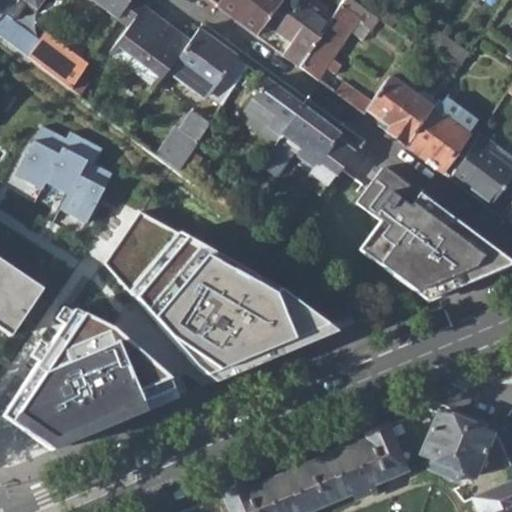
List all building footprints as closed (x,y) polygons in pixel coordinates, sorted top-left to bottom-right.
[(0,0),(0,36),(28,58),(38,44),(1,16),(11,0),(0,0)] [(21,0),(38,12),(46,0),(21,0)] [(130,0),(92,0),(117,19),(121,13),(130,0)] [(171,68),(191,41),(147,9),(153,0),(130,0),(121,13),(117,19),(129,28),(111,52),(156,86),(171,68)] [(266,23),(283,0),(282,0),(224,0),(220,7),(257,35),(266,23)] [(283,55),(301,68),(324,33),(331,23),(302,1),(303,0),(282,0),(283,0),(266,23),(293,43),(283,55)] [(351,0),(346,0),(342,7),(360,20),(367,10),(357,4),(351,0)] [(398,19),(372,0),(360,0),(357,4),(367,10),(392,28),(398,19)] [(343,46),(360,20),(342,7),(331,23),(324,33),(343,46)] [(198,87),(207,95),(222,106),(248,66),(200,30),(191,41),(171,68),(187,79),(184,84),(195,92),(198,87)] [(28,58),(70,89),(78,76),(80,73),(52,52),(58,44),(45,33),(38,44),(28,58)] [(324,33),(301,68),(319,81),(327,70),(336,76),(342,67),(334,61),(343,46),(324,33)] [(408,44),(414,49),(416,46),(417,44),(411,40),(408,44)] [(70,89),(79,97),(88,83),(78,76),(70,89)] [(267,128),(282,139),(305,107),(268,80),(252,101),(275,117),(267,128)] [(418,100),(392,83),(368,118),(409,148),(434,110),(438,105),(427,97),(420,97),(418,100)] [(339,97),(362,113),(370,102),(348,85),(339,97)] [(409,148),(444,174),(479,123),(444,96),(438,105),(434,110),(409,148)] [(245,111),(267,128),(275,117),(252,101),(245,111)] [(332,172),(338,177),(360,149),(305,107),(282,139),(268,159),(278,167),(292,150),(327,178),(332,172)] [(71,247),(106,187),(81,174),(89,161),(64,147),(72,133),(31,111),(0,158),(0,184),(51,215),(43,229),(71,247)] [(193,151),(211,124),(193,112),(190,111),(179,128),(185,133),(166,161),(180,171),(193,151)] [(156,153),(166,161),(185,133),(179,128),(175,125),(156,153)] [(490,208),(511,175),(511,168),(490,152),(496,143),(481,133),(449,178),(490,208)] [(511,154),(496,143),(490,152),(511,168),(511,154)] [(180,171),(190,178),(202,158),(193,151),(180,171)] [(427,300),(511,263),(385,169),(358,205),(383,223),(361,252),(427,300)] [(216,198),(231,209),(246,187),(236,180),(226,194),(221,191),(216,198)] [(216,386),(337,334),(280,290),(141,211),(104,263),(195,369),(216,386)] [(43,290),(0,261),(0,329),(12,337),(43,290)] [(73,313),(1,418),(51,455),(176,402),(168,382),(113,335),(73,313)] [(430,471),(444,477),(466,425),(438,414),(422,455),(434,461),(430,471)] [(444,477),(458,483),(463,473),(474,478),(492,436),(466,425),(444,477)] [(305,467),(323,507),(352,495),(354,502),(372,494),(370,487),(405,473),(386,426),(363,436),(366,442),(305,467)] [(221,495),(228,511),(310,511),(323,507),(305,467),(245,492),(243,486),(221,495)] [(472,500),(475,499),(491,485),(480,473),(474,478),(466,487),(456,491),(465,504),(472,500)] [(197,483),(175,491),(178,499),(200,491),(197,483)] [(511,511),(511,483),(475,499),(472,500),(477,511),(511,511)]
